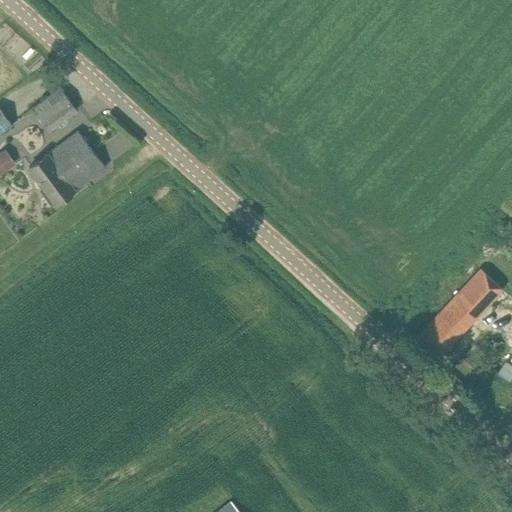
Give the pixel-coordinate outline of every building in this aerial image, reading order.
[(50,131),(60,123),(76,111),(59,88),(33,108),(50,131)] [(0,131),(10,124),(0,109),(0,131)] [(78,131),(29,168),(47,193),(44,196),(50,204),(55,204),(105,167),(78,131)] [(0,152),(0,174),(16,163),(5,149),(0,152)] [(440,354),(453,339),(499,290),(479,271),(432,321),(419,336),(440,354)] [(511,364),(505,360),(497,372),(510,380),(511,376),(511,364)] [(239,511),(230,501),(216,511),(239,511)]
